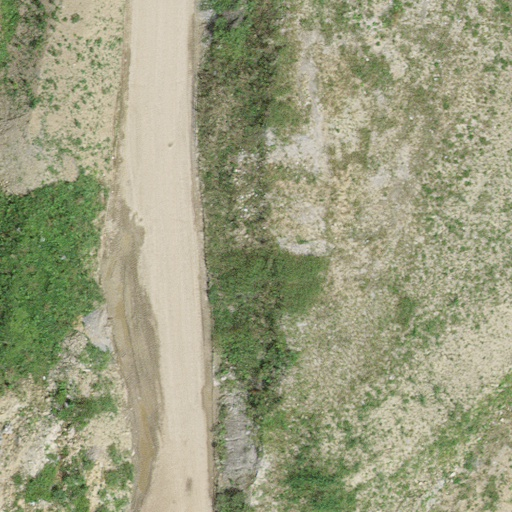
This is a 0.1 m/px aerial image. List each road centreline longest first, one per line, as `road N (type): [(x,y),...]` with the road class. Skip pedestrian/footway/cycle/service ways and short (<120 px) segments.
road 1 (track): [(234,511),(227,326),(191,83),(195,0)]
road 2 (track): [(442,0),(511,235)]
